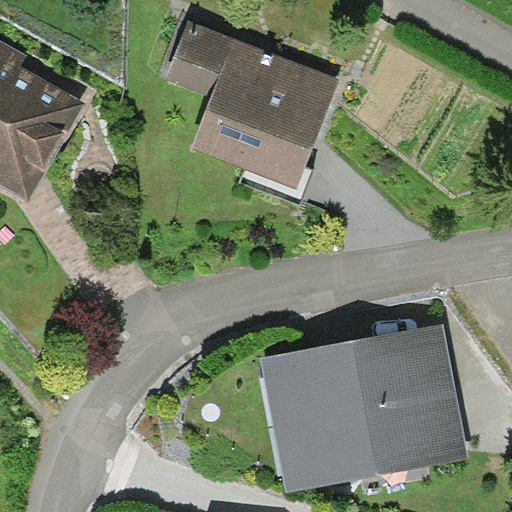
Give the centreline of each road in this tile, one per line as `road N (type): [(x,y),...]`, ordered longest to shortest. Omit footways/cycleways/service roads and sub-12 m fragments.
road 1 (residential): [(511,244),(272,284),(178,321),(119,370),(55,451),(39,511)]
road 2 (residential): [(511,72),(365,0)]
